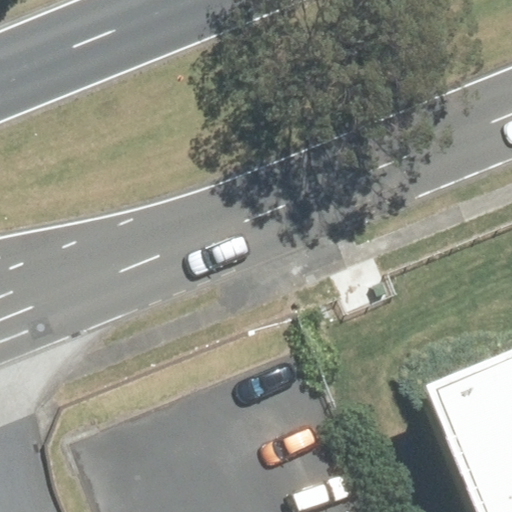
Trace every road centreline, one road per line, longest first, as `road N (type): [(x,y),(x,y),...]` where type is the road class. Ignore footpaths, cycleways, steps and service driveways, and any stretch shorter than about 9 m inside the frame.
road 1 (primary): [(511,110),(0,318)]
road 2 (primary): [(0,73),(183,0)]
